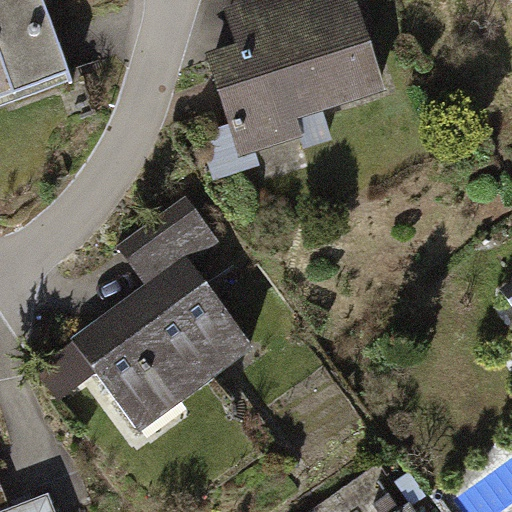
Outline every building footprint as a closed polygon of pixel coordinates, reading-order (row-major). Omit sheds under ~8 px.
[(0,0),(0,50),(16,94),(68,76),(40,0),(0,0)] [(233,43),(201,54),(237,164),(301,143),(294,120),(386,90),(356,0),(253,0),(222,10),(233,43)] [(185,199),(115,250),(144,291),(74,342),(138,430),(250,348),(188,263),(217,243),(185,199)] [(0,511),(3,511),(10,510),(0,485),(0,511)] [(3,511),(55,511),(49,495),(10,510),(3,511)]
